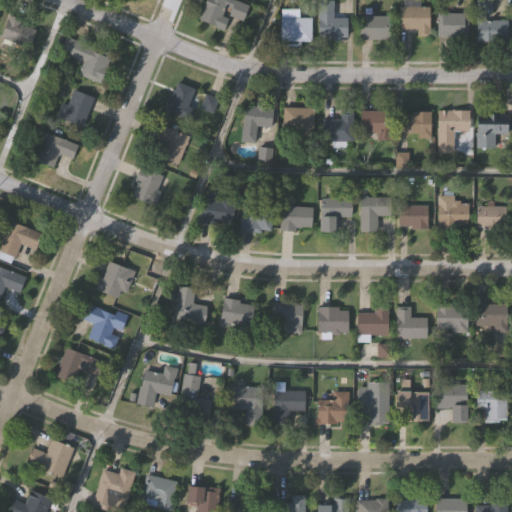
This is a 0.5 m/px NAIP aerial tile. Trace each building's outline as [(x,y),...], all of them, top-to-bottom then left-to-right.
[(231,0),(248,6),(242,21),(229,17),(224,31),(198,22),(206,0),(231,0)] [(473,0),(490,0),(490,21),(507,21),(507,43),(473,43),(473,0)] [(348,40),(319,40),(319,7),(332,7),(332,19),(347,19),(348,40)] [(399,7),(427,7),(427,38),(416,38),(416,30),(399,30),(399,7)] [(466,14),(466,38),(435,38),(435,14),(466,14)] [(0,41),(7,16),(36,25),(29,49),(0,41)] [(280,43),(280,16),(311,16),(311,43),(280,43)] [(390,17),(390,41),(360,41),(360,17),(390,17)] [(59,55),(65,39),(111,55),(100,84),(78,76),(83,63),(59,55)] [(183,120),(163,111),(176,82),(196,91),(183,120)] [(82,127),(61,119),(72,90),(93,98),(82,127)] [(200,110),(205,96),(216,100),(212,114),(200,110)] [(256,127),(254,144),(240,142),(245,106),(273,110),(271,129),(256,127)] [(282,109),(313,109),(312,137),(281,137),(282,109)] [(467,112),(467,133),(452,133),(451,155),(436,155),(437,111),(467,112)] [(390,112),(390,139),(357,139),(357,112),(390,112)] [(340,121),(340,113),(351,113),(351,141),(322,141),(322,121),(340,121)] [(428,113),(428,137),(397,137),(397,113),(428,113)] [(474,115),(506,115),(506,135),(493,135),(493,149),(474,149),(474,115)] [(189,138),(177,166),(157,158),(169,130),(189,138)] [(72,160),(59,154),(52,169),(34,162),(46,134),(78,147),(72,160)] [(152,207),(129,197),(141,168),(165,179),(152,207)] [(436,229),(436,195),(453,195),(453,200),(459,200),(459,203),(467,203),(467,230),(436,229)] [(357,233),(357,198),(389,198),(389,217),(375,217),(375,233),(357,233)] [(233,203),(230,227),(200,223),(203,199),(233,203)] [(349,199),(349,218),(332,218),(332,233),(318,233),(318,199),(349,199)] [(241,232),(241,206),(270,207),(270,233),(241,232)] [(425,229),(396,229),(396,207),(425,207),(425,229)] [(504,207),(504,229),(474,229),(474,207),(504,207)] [(309,208),(309,231),(281,231),(281,208),(309,208)] [(0,259),(0,240),(7,222),(42,235),(36,251),(18,244),(11,264),(0,259)] [(95,290),(107,261),(133,273),(121,301),(95,290)] [(0,299),(0,268),(25,277),(20,294),(3,289),(0,299)] [(173,321),(178,288),(194,290),(192,305),(207,308),(204,326),(173,321)] [(255,305),(251,329),(220,324),(224,300),(255,305)] [(87,340),(93,325),(78,319),(85,303),(125,319),(113,350),(87,340)] [(299,305),(299,332),(271,332),(271,305),(299,305)] [(508,305),(508,327),(472,327),(472,305),(508,305)] [(434,333),(434,307),(464,307),(464,333),(434,333)] [(314,333),(314,308),(345,308),(345,333),(314,333)] [(385,309),(385,335),(354,335),(354,313),(371,313),(371,309),(385,309)] [(393,339),(393,309),(407,309),(407,319),(424,319),(424,339),(393,339)] [(65,349),(109,365),(104,380),(97,378),(92,392),(54,378),(65,349)] [(177,370),(169,398),(156,394),(152,409),(134,405),(143,372),(161,376),(164,367),(177,370)] [(209,421),(178,418),(182,375),(199,377),(197,398),(211,400),(209,421)] [(357,415),(357,400),(365,400),(364,383),(386,383),(387,425),(366,425),(366,414),(357,415)] [(464,423),(448,423),(448,409),(434,409),(434,385),(464,385),(464,423)] [(262,390),(258,426),(238,424),(239,413),(229,411),(232,387),(262,390)] [(504,391),(504,423),(482,423),(482,410),(473,410),(473,391),(504,391)] [(393,411),(393,392),(425,392),(425,422),(402,422),(402,411),(393,411)] [(302,393),(302,415),(274,415),(274,393),(302,393)] [(346,393),(346,425),(314,425),(314,401),(330,401),(330,393),(346,393)] [(71,447),(63,477),(27,466),(32,450),(46,454),(50,441),(71,447)] [(122,511),(112,511),(92,506),(103,471),(118,475),(120,469),(134,473),(122,511)] [(172,509),(142,508),(143,479),(173,480),(172,509)] [(218,491),(215,511),(185,511),(188,488),(218,491)] [(46,511),(8,511),(13,501),(25,505),(30,491),(51,500),(46,511)] [(226,511),(228,496),(262,499),(261,509),(260,509),(259,511),(226,511)] [(271,511),(289,511),(289,496),(302,496),(302,511),(271,511)] [(330,506),(330,499),(346,499),(345,511),(313,511),(313,506),(330,506)] [(464,499),(464,511),(434,511),(434,499),(464,499)] [(387,511),(354,511),(354,500),(387,500),(387,511)] [(423,500),(423,511),(393,511),(393,500),(423,500)] [(474,511),(474,503),(504,503),(504,511),(474,511)]
